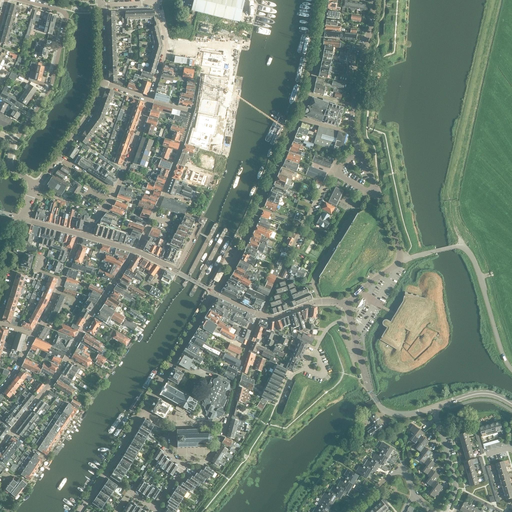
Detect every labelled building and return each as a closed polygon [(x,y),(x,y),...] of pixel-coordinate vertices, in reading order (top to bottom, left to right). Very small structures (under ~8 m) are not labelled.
[(244,0),(193,0),(191,10),(239,22),(244,0)] [(336,7),(336,3),(328,2),(327,9),(339,11),(340,8),(336,7)] [(20,10),(17,9),(18,6),(11,4),(10,10),(17,11),(19,12),(20,10)] [(327,11),(326,17),(337,19),(338,13),(327,11)] [(48,14),(47,21),(54,22),(56,16),(48,14)] [(8,15),(7,20),(14,22),(16,23),(17,20),(18,18),(15,17),(8,15)] [(199,15),(195,35),(213,39),(217,18),(199,15)] [(44,20),(42,26),(53,28),(54,22),(47,21),(44,20)] [(223,21),(220,37),(229,39),(232,22),(223,21)] [(236,23),(232,48),(247,51),(252,26),(236,23)] [(39,28),(45,29),(44,33),(52,35),(53,28),(42,26),(39,25),(39,28)] [(340,32),(324,31),(323,38),(340,39),(340,38),(342,38),(341,39),(356,40),(357,34),(340,32)] [(340,41),(323,39),(323,45),(333,47),(335,47),(340,48),(340,41)] [(46,58),(48,49),(45,48),(46,45),(36,42),(34,51),(40,52),(39,56),(46,58)] [(170,46),(165,62),(176,65),(180,48),(170,46)] [(10,52),(5,50),(4,53),(13,56),(12,58),(15,60),(17,56),(10,53),(10,52)] [(186,50),(183,66),(195,68),(195,51),(186,50)] [(223,55),(204,52),(201,67),(203,67),(202,73),(221,76),(222,70),(221,70),(223,55)] [(42,74),(44,67),(41,67),(42,64),(31,61),(30,66),(34,67),(35,68),(36,69),(35,73),(42,74)] [(41,81),(42,74),(35,73),(31,72),(29,80),(33,82),(34,80),(41,81)] [(162,75),(159,83),(165,85),(166,80),(173,81),(173,80),(178,81),(179,81),(179,78),(177,77),(174,77),(162,75)] [(244,78),(230,75),(230,76),(229,84),(228,84),(242,87),(239,86),(241,78),(243,78),(244,78)] [(113,83),(116,84),(122,86),(123,82),(117,80),(117,77),(110,77),(110,81),(113,81),(113,83)] [(223,80),(207,77),(205,87),(206,87),(205,89),(203,99),(220,102),(221,92),(221,90),(222,90),(223,80)] [(315,85),(325,87),(325,86),(330,87),(330,84),(325,83),(326,81),(324,81),(324,79),(317,77),(315,85)] [(187,82),(186,85),(195,86),(196,81),(181,78),(179,78),(179,81),(187,82)] [(127,88),(136,91),(137,89),(135,88),(136,87),(134,86),(136,82),(130,80),(127,88)] [(143,81),(141,86),(149,89),(151,84),(143,81)] [(171,86),(165,85),(159,83),(156,91),(167,94),(169,95),(170,91),(169,90),(171,86)] [(26,90),(33,95),(37,90),(30,85),(26,90)] [(325,87),(315,85),(314,89),(324,91),(324,93),(327,93),(327,91),(327,90),(325,89),(325,87)] [(147,95),(149,89),(141,86),(140,90),(137,89),(136,91),(147,95)] [(334,98),(341,99),(342,94),(343,94),(343,90),(336,89),(334,98)] [(33,95),(26,90),(23,95),(30,100),(33,95)] [(0,99),(12,105),(14,106),(15,104),(21,108),(24,104),(19,100),(11,95),(6,92),(3,91),(0,96),(0,99)] [(172,96),(171,96),(171,97),(169,96),(170,95),(169,95),(167,94),(167,95),(156,92),(154,99),(170,104),(171,100),(172,96)] [(171,96),(172,96),(179,98),(192,102),(194,96),(186,94),(180,93),(180,96),(172,94),(171,96)] [(19,100),(24,104),(26,105),(30,100),(23,95),(19,100)] [(311,118),(322,122),(322,121),(329,101),(323,99),(322,101),(312,97),(309,107),(308,106),(304,115),(308,117),(307,118),(310,119),(311,118)] [(130,102),(132,102),(142,106),(144,102),(132,98),(130,102)] [(179,98),(178,105),(190,108),(191,107),(192,102),(179,98)] [(217,102),(202,100),(200,111),(215,114),(217,102)] [(324,123),(338,127),(343,107),(334,105),(335,103),(329,101),(322,121),(325,121),(324,123)] [(10,125),(13,120),(2,115),(7,105),(2,102),(0,105),(0,124),(6,128),(8,124),(10,125)] [(141,111),(140,111),(141,111),(143,106),(142,106),(132,102),(131,105),(134,106),(133,108),(141,111)] [(172,109),(153,104),(152,109),(160,111),(171,114),(172,109)] [(20,114),(18,113),(20,110),(14,106),(12,105),(10,109),(11,109),(9,115),(11,115),(17,119),(20,114)] [(235,108),(225,106),(223,117),(233,119),(235,108)] [(105,114),(98,112),(97,116),(106,121),(107,119),(106,118),(104,117),(105,114)] [(127,117),(129,118),(137,121),(139,116),(131,113),(129,112),(127,117)] [(181,124),(181,126),(184,127),(185,124),(186,124),(188,119),(179,116),(172,114),(170,119),(173,120),(183,123),(182,124),(181,124)] [(217,119),(200,115),(196,132),(214,136),(217,119)] [(148,117),(147,123),(146,123),(155,126),(156,126),(158,120),(148,117)] [(91,124),(99,129),(100,128),(98,126),(100,124),(94,120),(91,124)] [(301,126),(300,128),(308,131),(310,125),(309,124),(308,123),(307,124),(302,122),(302,123),(301,123),(300,125),(301,126)] [(91,124),(88,128),(94,132),(96,130),(97,131),(99,129),(91,124)] [(183,134),(183,133),(185,128),(172,125),(169,124),(168,125),(171,126),(170,130),(182,134),(183,134)] [(346,134),(318,126),(314,144),(341,151),(346,134)] [(297,133),(306,136),(307,134),(315,136),(316,134),(308,131),(309,131),(308,131),(300,128),(299,127),(297,133)] [(85,132),(93,137),(94,136),(92,134),(94,132),(88,128),(85,132)] [(85,132),(82,135),(88,140),(90,138),(91,139),(93,137),(85,132)] [(206,149),(210,136),(194,132),(190,144),(206,149)] [(297,133),(295,136),(295,138),(307,142),(309,137),(306,136),(297,133)] [(181,137),(169,134),(168,136),(172,137),(171,140),(179,142),(181,137)] [(82,137),(80,139),(86,144),(90,147),(91,144),(88,142),(89,141),(88,140),(82,135),(81,136),(82,137)] [(121,143),(128,145),(130,140),(120,137),(119,140),(121,140),(121,143)] [(142,137),(140,142),(151,146),(153,141),(142,137)] [(162,145),(168,147),(170,141),(160,138),(159,140),(164,142),(162,145)] [(297,143),(297,142),(300,143),(300,144),(302,145),(303,143),(306,144),(305,146),(312,149),(313,144),(307,142),(295,138),(293,142),(297,143)] [(180,143),(179,143),(170,141),(168,147),(177,150),(180,143)] [(140,142),(139,147),(150,151),(151,146),(140,142)] [(194,151),(196,152),(197,152),(198,152),(199,149),(198,148),(197,147),(193,146),(185,143),(182,153),(181,154),(188,156),(190,157),(191,155),(193,155),(194,151)] [(73,159),(79,150),(73,146),(69,152),(67,154),(68,154),(67,155),(73,159)] [(127,150),(119,147),(117,147),(117,149),(118,150),(117,152),(125,155),(127,150)] [(137,152),(148,156),(150,151),(139,147),(137,152)] [(169,154),(156,149),(155,151),(161,154),(160,157),(167,159),(168,159),(169,157),(168,156),(169,154)] [(137,152),(135,157),(147,162),(149,157),(148,156),(137,152)] [(288,152),(285,159),(299,164),(301,157),(288,152)] [(80,154),(75,162),(79,165),(83,158),(81,157),(81,156),(81,155),(80,154)] [(178,162),(177,164),(184,166),(185,165),(188,156),(181,154),(178,162)] [(199,159),(197,165),(212,170),(214,165),(215,165),(216,160),(201,155),(200,160),(199,159)] [(330,168),(333,161),(315,155),(312,162),(330,168)] [(79,165),(83,168),(89,159),(84,157),(83,158),(79,165)] [(147,162),(135,157),(133,163),(145,167),(147,162)] [(89,159),(83,168),(87,170),(93,162),(89,159)] [(157,167),(162,168),(169,171),(172,163),(161,159),(161,161),(156,159),(155,163),(154,163),(154,164),(155,165),(155,166),(157,167)] [(285,160),(282,167),(296,171),(298,164),(285,160)] [(93,162),(87,170),(92,173),(97,164),(93,162)] [(97,164),(92,173),(96,176),(101,167),(103,165),(99,162),(97,164)] [(177,165),(172,178),(179,181),(184,168),(177,165)] [(63,182),(64,181),(64,180),(64,179),(63,178),(65,174),(67,175),(70,170),(68,169),(69,168),(66,166),(65,167),(63,166),(60,171),(58,170),(55,175),(58,177),(57,178),(63,182)] [(313,178),(323,182),(327,173),(309,166),(306,175),(313,178)] [(101,167),(96,176),(100,178),(106,169),(104,167),(103,168),(101,167)] [(281,167),(278,175),(287,178),(292,180),(293,177),(296,177),(297,173),(281,167)] [(106,169),(100,178),(104,181),(110,172),(108,171),(109,170),(106,169)] [(110,172),(104,181),(109,184),(109,183),(113,177),(114,174),(110,172)] [(195,172),(192,181),(206,186),(210,177),(195,172)] [(165,181),(167,177),(156,174),(152,173),(151,175),(157,177),(157,178),(165,181)] [(164,185),(165,181),(157,178),(157,177),(151,175),(151,176),(150,176),(149,176),(148,178),(149,179),(150,179),(150,180),(151,180),(155,182),(164,185)] [(287,178),(278,175),(274,183),(288,188),(291,189),(292,187),(290,186),(292,180),(287,178)] [(63,182),(57,178),(53,176),(46,186),(48,187),(47,189),(60,197),(69,184),(64,181),(63,182)] [(117,179),(113,177),(109,183),(113,186),(117,179)] [(167,193),(175,196),(176,195),(177,193),(180,194),(179,195),(180,195),(190,198),(190,199),(191,197),(192,197),(193,197),(195,192),(195,191),(194,191),(192,190),(192,188),(187,187),(188,184),(179,181),(172,178),(167,192),(167,193)] [(155,183),(155,182),(151,180),(151,183),(145,182),(144,185),(143,185),(142,187),(152,190),(153,189),(161,192),(164,186),(155,183)] [(77,195),(80,190),(82,187),(81,185),(78,183),(76,183),(75,185),(74,186),(76,187),(73,193),(77,195)] [(274,183),(272,189),(285,194),(288,188),(274,183)] [(335,187),(334,188),(328,201),(328,202),(336,206),(338,205),(344,191),(344,190),(336,186),(335,187)] [(151,194),(151,195),(159,197),(161,193),(154,190),(154,191),(152,190),(142,187),(142,189),(150,192),(149,194),(151,194)] [(125,192),(120,190),(118,194),(133,199),(135,195),(132,194),(125,192)] [(269,195),(267,200),(278,205),(283,194),(271,190),(269,195)] [(140,196),(143,197),(157,202),(159,197),(151,195),(150,196),(145,194),(140,193),(140,196)] [(143,197),(141,201),(155,205),(157,202),(143,197)] [(161,206),(168,209),(184,215),(187,206),(164,197),(161,206)] [(267,200),(264,207),(276,212),(279,205),(278,205),(267,200)] [(56,202),(52,201),(50,211),(49,211),(48,213),(49,213),(48,215),(46,222),(52,223),(55,208),(56,202)] [(116,201),(115,205),(126,210),(127,206),(129,207),(130,204),(126,202),(126,204),(116,201)] [(143,208),(153,211),(155,205),(141,201),(140,201),(138,206),(143,208)] [(333,207),(326,203),(323,209),(331,213),(335,206),(333,206),(333,207)] [(126,211),(113,206),(111,208),(110,210),(122,215),(123,212),(125,212),(126,211)] [(48,214),(48,215),(49,213),(48,213),(49,211),(38,208),(35,219),(46,222),(48,214)] [(148,220),(152,211),(143,208),(140,216),(148,220)] [(70,213),(69,215),(67,227),(72,228),(75,210),(70,209),(69,213),(70,213)] [(77,230),(80,214),(78,214),(78,216),(76,216),(77,213),(78,211),(75,210),(72,228),(77,230)] [(285,218),(263,210),(261,216),(268,219),(269,216),(272,217),(271,217),(284,222),(285,218)] [(320,277),(321,277),(323,278),(332,278),(335,276),(365,225),(365,224),(363,210),(360,211),(358,213),(355,217),(340,242),(336,247),(337,248),(322,273),(321,273),(319,277),(320,277),(319,278),(319,279),(319,280),(319,281),(319,282),(319,283),(319,284),(320,284),(319,283),(319,282),(319,281),(319,280),(319,279),(319,278),(320,278),(320,277)] [(298,212),(295,219),(300,221),(303,214),(298,212)] [(131,246),(135,238),(127,235),(126,234),(125,233),(126,232),(110,228),(110,226),(112,222),(112,220),(114,221),(116,215),(107,213),(103,217),(102,219),(101,220),(99,226),(96,225),(93,234),(131,246)] [(80,214),(77,230),(82,231),(84,220),(89,222),(90,216),(83,214),(80,214)] [(146,226),(148,221),(131,214),(130,217),(135,219),(134,221),(146,226)] [(185,214),(183,219),(193,224),(195,218),(185,214)] [(326,228),(330,221),(325,218),(327,216),(323,214),(322,216),(321,215),(317,223),(326,228)] [(260,217),(257,225),(273,231),(276,232),(276,230),(275,230),(275,229),(269,226),(270,223),(270,222),(270,221),(260,217)] [(193,224),(183,219),(181,224),(190,228),(191,229),(193,224)] [(131,228),(133,229),(142,233),(145,227),(129,221),(127,227),(131,228)] [(22,243),(27,245),(28,240),(30,234),(31,234),(34,225),(29,224),(26,233),(22,243)] [(180,224),(177,229),(188,233),(190,228),(181,224),(180,224)] [(39,244),(44,228),(39,227),(34,225),(31,234),(30,234),(28,240),(27,245),(34,246),(33,248),(38,249),(39,244)] [(257,225),(254,232),(269,239),(272,240),(273,238),(270,237),(273,231),(257,225)] [(56,231),(50,229),(44,228),(39,244),(53,247),(54,240),(53,240),(54,238),(55,238),(56,231)] [(152,228),(149,234),(158,238),(161,231),(152,228)] [(130,230),(129,232),(128,235),(139,240),(142,233),(133,229),(132,231),(130,230)] [(188,233),(177,229),(175,234),(184,238),(185,238),(188,233)] [(57,231),(54,240),(53,247),(52,249),(60,251),(61,247),(56,245),(57,242),(56,242),(57,241),(62,243),(65,234),(57,231)] [(250,239),(268,246),(273,248),(274,247),(267,244),(269,239),(254,232),(250,239)] [(175,233),(172,238),(182,243),(184,238),(175,234),(175,233)] [(76,237),(66,234),(63,243),(66,243),(65,248),(67,248),(68,248),(69,247),(72,248),(76,237)] [(182,243),(172,238),(170,244),(180,248),(182,243)] [(98,244),(98,243),(91,241),(82,239),(81,244),(90,247),(90,245),(92,245),(92,243),(97,245),(97,243),(98,244)] [(250,239),(247,246),(260,251),(262,252),(263,253),(264,253),(265,250),(266,251),(268,246),(250,239)] [(154,254),(157,246),(153,245),(154,243),(153,242),(149,252),(154,254)] [(169,248),(168,251),(164,259),(174,263),(180,250),(178,249),(177,249),(169,245),(169,243),(168,242),(166,246),(169,248)] [(109,252),(110,247),(102,244),(100,250),(109,252)] [(81,245),(78,250),(85,253),(87,248),(81,245)] [(157,246),(154,254),(158,256),(163,246),(161,245),(160,247),(157,246)] [(280,252),(281,252),(287,254),(290,247),(285,245),(284,249),(281,248),(280,252)] [(247,246),(244,253),(257,259),(258,256),(261,257),(263,253),(262,252),(260,251),(247,246)] [(120,250),(110,247),(109,252),(115,254),(115,255),(118,256),(126,258),(129,253),(120,250)] [(168,251),(163,248),(159,257),(164,259),(168,251)] [(58,260),(64,262),(68,252),(62,250),(58,260)] [(78,250),(76,255),(83,258),(85,253),(78,250)] [(29,267),(33,254),(30,253),(30,255),(25,254),(23,261),(22,261),(22,263),(22,264),(22,265),(29,267)] [(104,260),(112,264),(120,267),(126,259),(114,255),(112,257),(111,257),(112,255),(106,253),(105,254),(106,255),(104,260)] [(244,253),(240,260),(256,267),(258,264),(259,261),(257,259),(244,253)] [(77,262),(80,264),(80,263),(81,263),(83,258),(76,255),(74,261),(77,262)] [(135,255),(132,260),(138,264),(142,258),(137,255),(135,255)] [(150,262),(148,261),(142,258),(138,265),(139,266),(136,272),(139,275),(140,273),(142,274),(143,272),(145,269),(150,262)] [(284,261),(279,259),(275,267),(280,270),(284,261)] [(54,260),(52,265),(63,269),(64,267),(62,266),(63,264),(54,260)] [(132,260),(127,269),(133,272),(138,264),(132,260)] [(266,280),(267,276),(269,273),(256,267),(240,260),(237,266),(257,276),(266,280)] [(76,264),(73,263),(71,268),(84,272),(87,265),(86,265),(85,266),(80,265),(80,264),(77,262),(76,264)] [(154,264),(150,262),(145,269),(143,272),(145,273),(147,270),(149,271),(154,264)] [(115,275),(117,272),(120,267),(112,264),(108,263),(108,264),(105,264),(104,266),(106,267),(106,269),(108,270),(107,272),(115,275)] [(157,275),(161,269),(159,268),(160,267),(154,264),(148,273),(151,275),(149,278),(147,281),(150,283),(154,277),(154,276),(155,273),(157,275)] [(294,276),(294,275),(296,271),(299,272),(301,268),(293,264),(289,272),(292,273),(291,274),(294,276)] [(63,269),(52,265),(50,270),(59,274),(60,272),(62,272),(63,269)] [(87,266),(87,265),(84,272),(91,274),(93,268),(87,266)] [(248,280),(248,279),(249,278),(255,280),(257,276),(237,266),(233,272),(248,280)] [(272,274),(277,276),(280,270),(275,267),(273,266),(272,269),(274,270),(272,274)] [(294,275),(296,275),(297,276),(296,277),(299,278),(299,277),(302,278),(306,270),(301,268),(299,272),(296,271),(294,275)] [(111,281),(114,276),(105,272),(105,271),(99,269),(98,273),(103,275),(102,277),(111,281)] [(126,270),(124,274),(137,283),(139,284),(141,281),(138,279),(137,280),(133,277),(134,275),(126,270)] [(171,280),(175,275),(166,270),(163,276),(171,280)] [(248,280),(233,272),(230,277),(239,282),(243,284),(248,287),(250,284),(251,281),(248,280)] [(15,279),(24,281),(25,278),(26,278),(27,276),(17,273),(15,279)] [(135,285),(137,283),(124,274),(121,279),(126,282),(129,284),(130,281),(135,285)] [(45,280),(47,281),(55,284),(57,279),(49,276),(48,278),(46,277),(45,280)] [(230,277),(227,282),(243,291),(245,287),(238,283),(239,282),(230,277)] [(15,279),(13,285),(22,287),(24,281),(15,279)] [(129,284),(126,282),(120,279),(117,284),(126,290),(127,288),(142,296),(144,293),(129,284)] [(287,290),(285,284),(284,280),(278,281),(279,284),(280,287),(275,288),(276,293),(278,292),(278,293),(287,290)] [(47,281),(45,286),(53,289),(55,284),(47,281)] [(77,285),(66,281),(65,284),(64,287),(77,291),(78,289),(80,290),(81,286),(77,285)] [(266,284),(264,287),(270,290),(273,284),(267,281),(266,284)] [(292,281),(287,284),(293,299),(308,292),(306,287),(304,288),(304,287),(303,288),(296,291),(293,284),(292,281)] [(227,282),(224,288),(229,291),(232,291),(241,296),(243,294),(242,293),(243,291),(227,282)] [(13,285),(13,286),(11,291),(20,293),(22,287),(13,285)] [(88,288),(91,290),(101,295),(104,291),(90,285),(89,287),(85,285),(84,287),(88,288)] [(154,286),(152,285),(148,293),(153,295),(153,294),(159,297),(161,292),(154,287),(154,286)] [(264,287),(263,287),(259,285),(257,289),(255,288),(254,289),(261,292),(267,295),(270,290),(264,287)] [(45,286),(43,291),(51,294),(53,289),(45,286)] [(116,286),(113,290),(123,295),(137,303),(138,302),(139,300),(133,296),(116,286)] [(64,288),(63,292),(75,296),(77,292),(64,288)] [(224,288),(223,288),(221,292),(241,302),(243,299),(241,297),(241,296),(232,291),(229,291),(224,288)] [(250,295),(253,296),(264,302),(266,297),(248,289),(246,293),(250,295)] [(91,290),(91,291),(90,293),(91,293),(90,297),(97,301),(101,295),(91,290)] [(120,301),(120,300),(123,295),(113,290),(110,295),(120,301)] [(11,291),(9,297),(18,299),(20,293),(11,291)] [(43,291),(41,297),(48,300),(51,294),(43,291)] [(416,296),(415,298),(412,297),(413,295),(413,294),(412,294),(412,293),(411,294),(410,296),(407,296),(407,293),(407,292),(405,292),(403,301),(396,313),(395,314),(394,315),(391,321),(387,319),(386,319),(385,319),(385,320),(384,320),(383,321),(383,322),(383,323),(383,324),(383,325),(384,325),(387,327),(387,328),(380,339),(397,349),(401,342),(393,337),(400,325),(405,328),(408,330),(410,331),(409,330),(410,329),(410,328),(411,328),(411,327),(411,326),(411,325),(411,324),(411,323),(411,322),(411,321),(411,320),(410,319),(410,318),(409,317),(409,316),(408,316),(408,315),(407,315),(406,314),(413,303),(422,305),(423,297),(424,298),(425,297),(421,296),(420,299),(418,298),(418,296),(418,295),(417,295),(416,295),(416,296)] [(273,295),(274,300),(269,302),(271,307),(281,303),(278,294),(277,294),(276,293),(273,295)] [(310,293),(295,300),(290,302),(292,307),(312,299),(310,293)] [(83,308),(90,311),(92,307),(92,306),(93,306),(97,301),(86,295),(85,299),(86,300),(81,307),(83,308)] [(260,311),(261,308),(263,303),(252,298),(253,296),(250,295),(248,300),(251,302),(254,303),(252,308),(258,311),(260,311)] [(107,299),(107,300),(117,305),(119,302),(109,296),(107,299)] [(9,297),(9,298),(8,303),(16,305),(18,299),(9,297)] [(38,302),(39,302),(46,305),(48,300),(41,297),(40,297),(38,302)] [(213,303),(235,314),(240,317),(243,310),(217,297),(213,303)] [(243,298),(243,299),(241,302),(252,308),(254,303),(251,302),(248,300),(244,298),(243,298)] [(116,311),(118,306),(117,305),(107,300),(104,304),(116,311)] [(39,303),(36,308),(43,311),(46,306),(46,305),(39,302),(39,303)] [(8,303),(5,309),(14,312),(16,305),(8,303)] [(230,319),(232,320),(235,314),(213,303),(210,309),(230,320),(230,319)] [(111,318),(121,324),(121,323),(134,330),(137,325),(125,317),(104,304),(100,310),(111,318)] [(272,314),(288,309),(286,304),(270,309),(272,314)] [(36,308),(33,313),(40,316),(43,311),(36,308)] [(87,315),(90,311),(83,308),(82,310),(81,310),(78,316),(85,319),(87,315)] [(128,311),(134,316),(133,317),(134,318),(135,319),(136,319),(137,318),(144,322),(146,318),(146,317),(146,316),(145,315),(144,315),(143,316),(130,308),(128,311)] [(5,309),(3,318),(2,321),(17,326),(18,322),(12,321),(13,320),(12,319),(13,316),(15,317),(16,312),(14,312),(5,309)] [(210,309),(204,318),(229,332),(234,334),(237,335),(238,334),(241,329),(234,325),(232,328),(228,325),(228,324),(224,322),(225,321),(232,325),(233,322),(230,320),(210,309)] [(97,318),(110,326),(111,325),(110,323),(109,322),(111,318),(100,310),(99,311),(96,316),(97,317),(97,318)] [(240,317),(249,321),(250,322),(253,323),(255,318),(255,316),(243,310),(240,317)] [(300,311),(295,313),(298,326),(300,330),(305,328),(303,320),(300,311)] [(36,322),(40,316),(33,313),(30,318),(36,322)] [(57,317),(50,313),(48,317),(56,322),(57,321),(56,320),(55,320),(57,317)] [(298,326),(295,313),(290,316),(293,327),(298,326)] [(75,314),(72,319),(71,322),(80,327),(85,319),(78,316),(75,314)] [(246,327),(249,321),(240,317),(235,314),(232,320),(246,327)] [(281,319),(283,328),(287,327),(286,325),(290,324),(288,316),(281,319)] [(36,322),(30,318),(29,318),(28,320),(30,322),(29,324),(31,325),(31,326),(33,327),(36,322)] [(95,318),(92,322),(91,325),(97,329),(100,324),(104,326),(105,324),(101,322),(98,320),(95,318)] [(204,318),(199,326),(203,329),(210,333),(212,334),(214,331),(216,332),(218,334),(220,333),(235,341),(237,340),(242,343),(246,344),(247,340),(243,338),(237,335),(234,334),(229,332),(204,318)] [(269,326),(270,322),(265,320),(264,321),(260,319),(258,325),(268,330),(269,326)] [(274,322),(273,329),(277,330),(278,329),(278,330),(283,328),(281,319),(275,322),(274,322)] [(25,321),(24,322),(22,322),(20,327),(32,330),(33,327),(31,326),(31,325),(29,324),(30,322),(28,320),(27,322),(25,321)] [(271,322),(270,322),(269,326),(268,330),(258,325),(252,340),(259,343),(260,340),(259,339),(262,333),(264,334),(264,335),(266,336),(269,329),(269,327),(270,322),(271,322)] [(270,349),(271,346),(274,341),(271,340),(274,334),(270,333),(271,331),(273,331),(273,329),(274,322),(271,322),(270,322),(269,327),(269,329),(266,336),(265,338),(267,338),(268,339),(266,344),(267,345),(266,347),(266,348),(269,349),(270,349)] [(60,324),(57,330),(74,337),(80,328),(72,324),(71,328),(60,324)] [(48,332),(50,329),(43,325),(41,329),(49,334),(49,333),(48,332)] [(91,325),(87,331),(88,332),(90,333),(93,335),(93,336),(97,338),(98,335),(98,334),(100,331),(97,329),(91,325)] [(0,333),(4,335),(6,335),(8,332),(14,334),(15,332),(0,326),(0,333)] [(199,326),(194,335),(205,342),(210,333),(203,329),(199,326)] [(237,335),(243,338),(247,340),(251,331),(244,328),(242,335),(238,334),(237,335)] [(117,341),(121,343),(125,336),(115,331),(111,337),(115,340),(114,341),(116,342),(117,341)] [(17,332),(10,353),(12,354),(18,356),(20,351),(21,351),(25,339),(27,339),(28,335),(17,332)] [(57,332),(54,337),(60,339),(60,338),(63,339),(63,340),(66,341),(64,344),(69,347),(74,338),(57,332)] [(292,337),(299,340),(299,339),(300,340),(300,339),(310,344),(314,339),(303,335),(302,336),(291,332),(292,337)] [(102,343),(85,333),(83,337),(100,348),(102,343)] [(254,342),(250,352),(255,354),(256,350),(262,353),(261,355),(270,358),(269,360),(275,363),(277,364),(278,361),(279,360),(277,359),(277,358),(274,357),(276,353),(283,356),(284,353),(280,351),(282,348),(281,348),(282,346),(284,347),(285,346),(286,345),(286,346),(291,337),(282,333),(281,335),(283,336),(280,343),(278,342),(274,352),(260,347),(260,345),(254,342)] [(421,338),(420,339),(425,344),(429,340),(423,335),(421,338)] [(436,337),(434,340),(438,344),(443,339),(438,335),(436,337)] [(125,336),(121,343),(127,347),(128,347),(132,341),(131,340),(125,336)] [(210,353),(223,360),(226,353),(213,347),(193,336),(189,342),(206,351),(210,353)] [(48,352),(50,347),(51,345),(36,338),(32,346),(37,348),(45,352),(45,351),(48,352)] [(83,338),(80,342),(101,354),(103,350),(83,338)] [(292,340),(292,341),(306,348),(308,343),(300,340),(299,339),(299,340),(298,341),(297,342),(293,340),(292,340)] [(304,353),(306,348),(292,341),(291,343),(291,344),(295,345),(295,346),(294,349),(304,353)] [(51,345),(66,351),(69,347),(64,344),(59,342),(58,344),(52,342),(51,345)] [(189,342),(185,348),(199,357),(203,350),(189,342)] [(77,347),(85,352),(88,348),(80,343),(77,347)] [(227,349),(239,354),(242,348),(230,343),(227,349)] [(304,353),(294,349),(289,346),(289,348),(289,349),(292,350),(293,351),(292,353),(300,358),(301,358),(304,353)] [(62,359),(65,353),(57,349),(56,352),(53,350),(54,348),(50,347),(48,352),(62,359)] [(91,361),(93,362),(95,360),(91,358),(88,356),(89,355),(85,352),(77,347),(75,351),(83,356),(91,361)] [(185,348),(182,354),(191,360),(193,357),(197,359),(195,362),(199,364),(201,361),(202,359),(199,357),(185,348)] [(62,359),(48,352),(45,351),(45,352),(43,357),(47,359),(48,357),(52,359),(51,361),(59,365),(62,359)] [(71,357),(79,362),(83,356),(75,351),(71,357)] [(248,352),(246,357),(254,360),(256,355),(255,354),(250,352),(248,352)] [(232,364),(238,367),(240,361),(235,358),(226,353),(223,360),(232,364)] [(298,362),(300,358),(292,353),(291,353),(290,355),(286,353),(285,356),(298,362)] [(95,359),(103,363),(106,359),(98,354),(95,359)] [(191,360),(182,354),(176,363),(188,370),(190,366),(191,367),(191,368),(195,370),(196,370),(197,368),(197,367),(194,366),(194,365),(190,363),(192,360),(191,360)] [(87,367),(91,361),(83,356),(79,362),(87,367)] [(295,367),(298,362),(285,356),(283,360),(287,361),(286,363),(288,364),(294,367),(295,367)] [(246,357),(246,358),(245,362),(250,364),(252,366),(254,360),(246,357)] [(265,359),(259,357),(255,369),(261,372),(265,359)] [(22,366),(34,372),(37,364),(28,360),(25,359),(22,366)] [(95,360),(93,362),(101,367),(103,363),(95,359),(95,360)] [(278,361),(277,364),(287,369),(292,372),(294,367),(288,364),(288,365),(284,363),(283,364),(278,361)] [(43,363),(42,366),(43,365),(51,370),(52,370),(55,371),(58,366),(50,362),(49,365),(43,363)] [(66,366),(76,372),(77,373),(80,369),(68,362),(66,366)] [(287,369),(277,364),(275,363),(273,368),(285,374),(287,369)] [(42,376),(44,372),(52,376),(55,371),(52,370),(51,370),(43,365),(42,366),(41,366),(37,364),(34,372),(39,375),(39,374),(42,376)] [(66,366),(64,369),(74,376),(76,372),(66,366)] [(169,383),(170,383),(174,386),(176,383),(178,384),(184,374),(180,372),(182,369),(176,366),(175,369),(173,368),(167,379),(170,380),(169,383)] [(226,371),(235,375),(236,376),(237,370),(228,366),(226,371)] [(273,368),(271,372),(283,378),(285,374),(273,368)] [(72,380),(74,376),(64,369),(61,373),(72,380)] [(27,375),(20,371),(17,375),(23,381),(25,378),(29,379),(31,377),(27,375)] [(232,380),(235,375),(226,371),(223,376),(232,380)] [(269,377),(280,383),(283,378),(271,372),(269,377)] [(70,384),(71,381),(61,374),(58,380),(68,386),(75,390),(75,391),(76,389),(74,387),(73,388),(72,387),(73,386),(70,384)] [(17,375),(13,380),(20,385),(23,381),(17,375)] [(230,381),(218,375),(217,378),(214,379),(211,378),(210,380),(207,382),(204,380),(203,383),(206,384),(207,388),(201,399),(203,403),(202,405),(204,406),(206,413),(205,415),(208,417),(209,420),(211,421),(212,419),(216,418),(218,419),(219,417),(223,415),(225,417),(226,414),(224,413),(223,409),(224,407),(221,406),(220,402),(221,400),(225,399),(227,400),(228,397),(226,396),(225,393),(226,391),(229,390),(231,391),(233,388),(230,387),(229,383),(230,381)] [(253,384),(254,380),(241,375),(239,385),(244,387),(248,388),(252,390),(253,387),(254,388),(255,385),(253,384)] [(269,377),(266,381),(278,387),(280,383),(269,377)] [(10,384),(16,389),(20,385),(13,380),(10,384)] [(38,381),(36,384),(42,388),(44,385),(37,380),(38,381)] [(64,391),(65,392),(71,396),(75,390),(68,386),(58,380),(54,385),(64,391)] [(264,386),(276,392),(278,387),(266,381),(264,386)] [(166,383),(160,394),(186,409),(186,410),(185,411),(190,413),(191,413),(192,410),(193,411),(193,410),(194,410),(193,410),(196,404),(197,404),(197,403),(196,403),(198,400),(198,399),(193,396),(193,397),(174,386),(170,383),(169,385),(166,383)] [(10,384),(6,388),(13,393),(14,394),(16,392),(15,391),(16,389),(10,384)] [(304,387),(294,384),(283,413),(283,414),(293,418),(304,387)] [(238,386),(237,393),(242,394),(242,395),(244,395),(247,395),(248,390),(245,389),(245,388),(238,386)] [(264,386),(262,390),(274,396),(276,392),(264,386)] [(29,389),(30,390),(36,395),(39,392),(33,387),(32,388),(30,387),(29,389)] [(6,388),(3,393),(9,398),(13,393),(6,388)] [(23,390),(22,392),(32,400),(35,397),(29,392),(28,394),(23,390)] [(260,395),(269,399),(272,401),(274,396),(262,390),(260,395)] [(22,392),(19,395),(30,403),(32,400),(22,392)] [(242,394),(237,393),(235,399),(245,403),(246,400),(248,400),(249,399),(250,397),(249,396),(247,395),(244,395),(242,395),(242,394)] [(30,403),(19,395),(17,399),(27,407),(30,403)] [(154,413),(164,418),(171,406),(156,397),(149,410),(154,413)] [(55,400),(75,413),(78,407),(75,406),(74,407),(68,403),(67,405),(62,402),(56,398),(55,400)] [(14,402),(16,403),(24,410),(27,407),(17,399),(14,402)] [(38,403),(44,408),(47,410),(50,406),(40,400),(38,403)] [(63,411),(71,417),(72,417),(75,413),(55,400),(53,402),(60,406),(64,409),(63,411)] [(9,403),(10,403),(22,413),(24,410),(16,403),(15,405),(10,401),(9,403)] [(12,408),(10,409),(19,416),(22,413),(10,403),(8,405),(12,408)] [(38,403),(35,406),(44,413),(46,412),(43,410),(44,408),(38,403)] [(35,406),(33,410),(39,415),(41,413),(43,415),(44,413),(35,406)] [(6,411),(17,420),(19,416),(10,409),(9,411),(7,410),(6,411)] [(3,414),(5,416),(14,423),(17,420),(6,411),(6,412),(6,411),(3,414)] [(56,413),(69,421),(71,417),(63,411),(61,414),(57,411),(56,413)] [(241,414),(233,411),(232,415),(239,419),(241,414)] [(29,415),(38,422),(39,420),(37,418),(38,416),(32,412),(29,415)] [(56,413),(53,417),(66,426),(69,421),(56,413)] [(5,416),(4,418),(0,414),(0,417),(2,419),(4,421),(11,426),(14,423),(5,416)] [(374,422),(376,424),(367,430),(371,435),(383,426),(380,423),(382,423),(376,414),(372,416),(371,417),(372,419),(371,420),(373,423),(374,422)] [(27,418),(33,423),(34,421),(37,423),(38,422),(29,415),(27,418)] [(56,422),(54,424),(63,430),(66,426),(53,417),(52,419),(56,422)] [(33,423),(27,418),(24,422),(33,429),(34,427),(31,425),(33,423)] [(141,425),(151,431),(154,424),(145,419),(141,425)] [(495,422),(498,432),(501,431),(503,434),(505,433),(506,433),(502,422),(501,422),(500,420),(495,422)] [(1,440),(11,426),(4,421),(3,422),(0,426),(0,429),(1,430),(0,431),(0,440),(1,440)] [(50,421),(49,423),(48,425),(60,434),(63,430),(54,424),(50,421)] [(21,425),(28,430),(29,428),(32,430),(33,429),(24,422),(21,425)] [(490,423),(493,434),(498,432),(495,422),(490,423)] [(490,423),(485,425),(488,435),(493,434),(490,423)] [(28,430),(21,425),(19,428),(28,435),(29,434),(26,432),(28,430)] [(48,425),(45,429),(58,438),(60,434),(48,425)] [(141,425),(139,430),(148,435),(151,431),(141,425)] [(417,440),(421,435),(424,432),(413,425),(409,430),(415,434),(410,439),(416,443),(417,440)] [(488,435),(485,425),(479,426),(482,437),(488,435)] [(229,427),(227,432),(244,436),(244,435),(241,434),(241,435),(239,434),(240,430),(229,427)] [(24,435),(27,437),(28,435),(19,428),(16,432),(23,437),(24,435)] [(176,435),(176,441),(177,441),(177,447),(176,447),(177,448),(178,447),(182,447),(182,448),(183,448),(183,447),(186,447),(186,448),(187,448),(187,447),(189,447),(189,448),(190,448),(190,447),(193,447),(193,448),(194,448),(194,447),(197,447),(197,448),(198,448),(198,447),(204,446),(204,442),(208,442),(209,443),(209,442),(211,440),(212,440),(212,439),(211,439),(211,436),(212,436),(212,435),(211,435),(209,433),(209,432),(208,433),(204,433),(204,432),(203,432),(203,430),(198,429),(198,428),(197,428),(197,429),(194,429),(194,428),(193,428),(193,429),(190,429),(190,428),(189,428),(189,429),(186,429),(186,428),(186,429),(182,429),(182,428),(182,429),(177,429),(176,429),(177,435),(176,435)] [(47,434),(46,436),(55,442),(58,438),(45,429),(44,429),(43,431),(47,434)] [(139,430),(136,434),(145,440),(146,439),(147,440),(149,437),(147,436),(148,435),(139,430)] [(461,440),(469,438),(467,432),(459,434),(461,440)] [(46,436),(42,433),(40,435),(41,435),(41,436),(45,438),(43,440),(52,446),(55,442),(46,436)] [(136,434),(133,439),(143,444),(145,440),(136,434)] [(416,448),(421,452),(425,447),(429,441),(421,435),(417,440),(420,442),(416,448)] [(18,447),(22,450),(23,448),(20,445),(21,443),(13,436),(9,440),(10,441),(18,447)] [(225,437),(222,442),(232,447),(235,442),(225,437)] [(36,441),(36,442),(49,451),(52,447),(52,446),(43,440),(43,441),(39,438),(38,440),(37,439),(36,441)] [(463,446),(471,444),(469,438),(461,440),(463,446)] [(139,450),(143,444),(133,439),(130,445),(139,450)] [(10,441),(7,444),(15,451),(19,454),(20,452),(17,449),(18,447),(10,441)] [(39,447),(38,449),(37,449),(46,455),(49,451),(36,442),(35,444),(39,447)] [(381,452),(392,459),(393,456),(390,454),(394,449),(383,442),(379,448),(383,450),(381,452)] [(13,453),(15,451),(7,444),(4,448),(16,458),(17,456),(13,453)] [(464,452),(473,450),(471,444),(463,446),(464,452)] [(130,445),(127,449),(136,455),(139,450),(130,445)] [(221,445),(218,449),(232,458),(233,456),(226,452),(228,449),(221,445)] [(425,447),(421,452),(423,454),(419,459),(424,463),(428,458),(432,452),(425,447)] [(4,448),(1,452),(9,459),(11,457),(15,460),(16,458),(4,448)] [(134,459),(136,455),(127,449),(124,454),(134,459)] [(159,449),(153,458),(157,460),(162,453),(163,452),(159,449)] [(218,449),(216,453),(223,457),(224,455),(231,460),(232,458),(218,449)] [(473,450),(464,452),(466,458),(474,456),(473,450)] [(242,451),(238,456),(244,460),(248,456),(242,451)] [(13,462),(9,459),(1,452),(0,453),(0,458),(6,463),(8,461),(11,464),(13,462)] [(384,465),(384,464),(387,460),(390,462),(392,459),(381,452),(379,455),(376,453),(373,459),(384,465)] [(28,455),(41,463),(44,459),(35,453),(33,455),(29,453),(28,455)] [(157,460),(156,462),(160,465),(165,458),(167,456),(162,453),(157,460)] [(216,453),(213,457),(225,464),(226,462),(221,459),(223,457),(216,453)] [(124,454),(122,458),(131,464),(134,459),(124,454)] [(26,459),(38,468),(41,463),(28,455),(26,459)] [(225,464),(213,457),(211,461),(213,462),(212,464),(216,467),(217,465),(218,465),(219,463),(224,466),(225,464)] [(127,470),(131,464),(122,458),(118,464),(127,470)] [(165,458),(160,465),(159,467),(164,470),(169,460),(165,458)] [(428,474),(431,469),(436,464),(428,458),(424,463),(427,465),(423,470),(428,474)] [(26,459),(23,463),(35,472),(38,468),(26,459)] [(375,471),(376,470),(379,466),(386,470),(387,470),(389,468),(384,465),(373,459),(371,461),(368,459),(365,465),(375,471)] [(472,459),(464,461),(466,468),(474,465),(472,459)] [(169,460),(164,470),(168,472),(174,463),(169,460)] [(0,474),(4,471),(6,473),(9,469),(0,461),(0,474)] [(498,469),(506,467),(504,461),(496,463),(498,469)] [(20,467),(32,476),(35,472),(23,463),(20,467)] [(168,472),(172,475),(178,466),(174,463),(168,472)] [(118,464),(114,470),(123,476),(127,470),(118,464)] [(375,471),(365,465),(363,467),(360,466),(357,471),(367,478),(371,472),(374,474),(375,471)] [(474,465),(466,468),(468,474),(476,471),(474,465)] [(203,471),(210,476),(212,477),(215,472),(206,466),(203,471)] [(21,474),(30,480),(32,476),(20,467),(19,467),(18,469),(22,472),(21,474)] [(498,469),(500,475),(508,473),(506,467),(498,469)] [(201,469),(198,474),(205,479),(207,480),(210,476),(203,471),(201,469)] [(346,479),(357,486),(359,483),(356,481),(359,476),(348,469),(345,474),(348,476),(346,479)] [(431,485),(435,481),(439,475),(431,469),(428,474),(430,476),(426,482),(431,485)] [(119,482),(123,476),(114,470),(110,476),(119,482)] [(476,471),(468,474),(469,480),(477,477),(476,471)] [(194,477),(201,482),(203,483),(205,479),(198,474),(197,473),(194,477)] [(500,475),(501,481),(509,479),(508,473),(500,475)] [(192,476),(189,480),(196,485),(198,486),(201,482),(194,477),(192,476)] [(10,496),(15,499),(27,483),(22,479),(21,481),(18,479),(18,480),(14,477),(4,490),(8,493),(9,492),(12,494),(10,496)] [(477,477),(469,480),(471,486),(479,483),(477,477)] [(108,479),(104,485),(113,491),(117,485),(108,479)] [(184,483),(192,488),(193,489),(196,485),(189,480),(187,479),(185,483),(184,483)] [(357,486),(346,479),(345,482),(341,480),(338,485),(349,492),(352,487),(361,492),(363,489),(357,486)] [(509,479),(501,481),(503,487),(511,485),(509,479)] [(146,483),(142,480),(136,489),(140,492),(146,483)] [(435,481),(431,485),(434,487),(430,493),(435,497),(443,486),(435,481)] [(183,482),(180,486),(180,487),(187,491),(189,493),(192,488),(184,483),(185,483),(183,482)] [(145,495),(151,486),(146,483),(140,492),(145,495)] [(100,491),(109,497),(113,491),(104,485),(100,491)] [(174,491),(183,497),(187,491),(180,487),(180,486),(178,485),(174,491)] [(341,498),(341,497),(344,493),(352,498),(354,495),(349,492),(338,485),(336,488),(333,486),(330,491),(341,498)] [(511,488),(511,485),(503,487),(505,493),(511,491),(511,488)] [(149,498),(150,496),(155,488),(151,486),(145,495),(149,498)] [(150,496),(154,499),(160,490),(156,487),(155,488),(150,496)] [(100,491),(96,497),(105,503),(109,497),(100,491)] [(174,491),(170,497),(179,503),(183,497),(174,491)] [(341,498),(330,491),(328,494),(325,492),(322,498),(332,504),(336,499),(339,501),(341,498)] [(105,503),(96,497),(92,503),(101,509),(105,503)] [(167,502),(169,503),(169,502),(177,507),(179,503),(170,497),(167,502)] [(332,504),(322,498),(319,503),(322,505),(320,508),(326,511),(333,511),(329,510),(332,504)] [(382,500),(378,504),(384,511),(389,508),(382,500)] [(123,511),(128,511),(133,505),(128,502),(122,511),(123,511)] [(168,508),(174,511),(176,511),(178,508),(177,507),(169,502),(169,503),(166,507),(168,508)] [(466,511),(470,505),(464,502),(460,510),(464,511),(466,511)] [(134,511),(138,506),(134,503),(133,505),(128,511),(134,511)]
